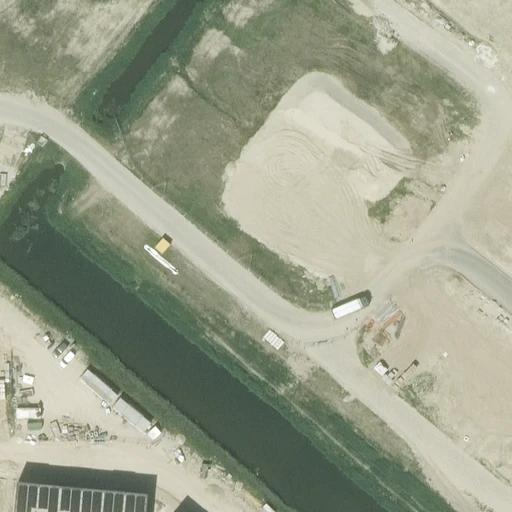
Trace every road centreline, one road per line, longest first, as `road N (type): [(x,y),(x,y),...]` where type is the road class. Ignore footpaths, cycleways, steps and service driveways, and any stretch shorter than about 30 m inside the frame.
road 1 (track): [(0,113),(59,135),(284,326),(321,332),(359,314),(386,287),(474,178),(500,125),(497,98),(478,77),(373,0)]
road 2 (track): [(511,507),(321,332)]
road 3 (residential): [(216,511),(165,469),(0,456)]
